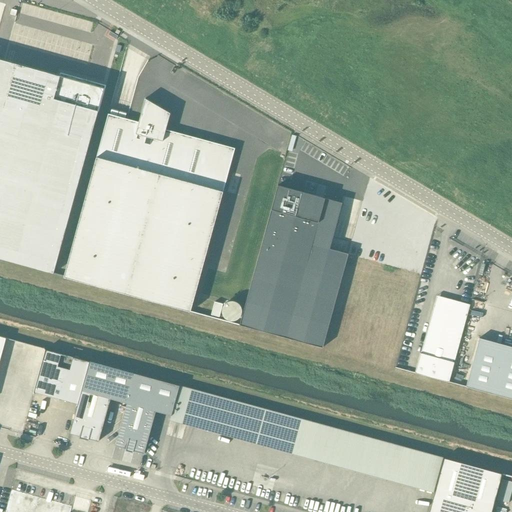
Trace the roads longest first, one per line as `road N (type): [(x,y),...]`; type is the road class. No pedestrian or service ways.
road 1 (unclassified): [(96,0),(511,247)]
road 2 (unclassified): [(220,511),(2,452)]
